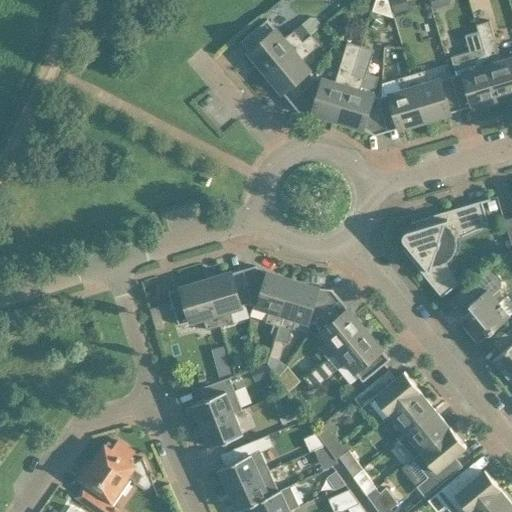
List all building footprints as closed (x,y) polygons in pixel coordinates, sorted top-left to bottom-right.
[(375,0),(372,11),(394,18),(388,0),(375,0)] [(403,0),(389,0),(394,13),(406,10),(403,0)] [(431,0),(433,8),(450,4),(448,0),(431,0)] [(268,18),(246,36),(254,46),(249,50),(262,66),(262,67),(266,71),(311,34),(310,33),(317,28),(309,17),(294,29),(284,38),(268,18)] [(478,31),(484,51),(498,98),(503,96),(511,93),(511,56),(501,60),(489,20),(476,23),(478,31)] [(456,73),(451,74),(459,102),(471,98),(473,105),(493,99),(498,98),(484,51),(478,31),(464,35),(469,50),(451,56),(456,73)] [(311,34),(266,71),(269,75),(283,91),(288,87),(294,94),(312,82),(314,74),(301,58),(318,44),(311,34)] [(312,82),(294,94),(303,104),(302,110),(313,112),(323,113),(333,116),(338,118),(361,45),(347,41),(335,81),(314,74),(312,82)] [(361,45),(338,118),(343,119),(353,123),(363,127),(372,132),(375,126),(386,123),(379,103),(381,95),(373,93),(378,76),(366,72),(373,49),(361,45)] [(423,69),(411,73),(425,120),(430,118),(450,112),(448,105),(459,102),(451,74),(427,82),(423,69)] [(401,89),(381,95),(379,103),(386,123),(397,120),(399,127),(419,121),(425,120),(411,73),(398,77),(401,89)] [(404,239),(404,240),(413,250),(409,253),(404,247),(403,248),(442,296),(458,283),(446,263),(449,261),(450,260),(454,255),(455,252),(456,249),(456,245),(456,241),(456,237),(462,235),(488,223),(482,202),(490,199),(490,198),(411,221),(412,222),(428,217),(429,222),(408,229),(406,230),(405,231),(404,232),(403,234),(403,235),(403,236),(403,238),(404,239)] [(491,266),(472,282),(456,295),(466,307),(465,313),(460,318),(463,322),(462,331),(471,332),(479,341),(509,316),(497,301),(500,298),(501,292),(499,289),(501,287),(502,278),(491,266)] [(255,272),(245,275),(251,296),(249,302),(269,308),(265,320),(273,323),(279,324),(292,281),(287,279),(287,280),(277,276),(268,272),(259,267),(255,272)] [(211,278),(206,279),(220,324),(233,320),(229,308),(249,302),(251,296),(245,275),(234,279),(232,272),(211,278)] [(183,294),(170,297),(178,323),(202,316),(206,328),(220,324),(206,279),(201,281),(181,287),(183,294)] [(292,281),(279,324),(292,328),(296,316),(315,322),(318,316),(336,304),(328,294),(328,288),(318,287),(308,285),(298,283),(298,282),(292,281)] [(305,376),(305,377),(365,328),(361,324),(348,308),(342,312),(336,304),(318,316),(315,322),(329,339),(318,347),(327,357),(305,376)] [(273,323),(270,333),(276,335),(279,324),(273,323)] [(511,381),(511,327),(511,328),(511,343),(493,359),(511,381)] [(365,328),(305,377),(314,386),(347,360),(363,380),(384,363),(376,353),(381,349),(368,333),(368,332),(365,328)] [(319,352),(313,357),(318,364),(324,359),(319,352)] [(228,360),(215,364),(219,376),(231,372),(228,360)] [(267,363),(250,369),(254,381),(271,375),(267,363)] [(300,381),(286,365),(277,377),(289,390),(300,381)] [(362,407),(375,397),(390,415),(391,415),(420,391),(421,390),(404,371),(394,379),(387,372),(390,370),(389,369),(354,398),(362,407)] [(192,403),(201,425),(234,411),(234,412),(242,409),(229,377),(201,387),(205,398),(192,403)] [(420,391),(391,415),(406,433),(435,409),(420,391)] [(296,417),(290,404),(280,409),(286,421),(296,417)] [(435,409),(406,433),(398,439),(413,458),(420,452),(450,427),(435,409)] [(234,411),(201,425),(209,446),(243,433),(234,412),(234,411)] [(341,446),(330,431),(335,428),(330,421),(316,431),(326,444),(333,453),(337,459),(340,457),(349,450),(351,448),(347,442),(341,446)] [(450,427),(420,452),(413,458),(429,477),(418,486),(425,496),(463,465),(455,455),(467,446),(450,426),(450,427)] [(218,468),(228,489),(269,470),(259,448),(271,443),(266,433),(241,445),(245,455),(218,468)] [(83,485),(75,497),(96,511),(116,511),(118,509),(108,502),(128,474),(144,486),(153,482),(143,457),(135,460),(131,457),(134,452),(118,440),(114,445),(108,441),(87,470),(85,469),(79,477),(87,483),(85,486),(83,485)] [(333,453),(326,444),(314,449),(319,460),(333,453)] [(349,450),(340,457),(353,476),(363,468),(349,450)] [(376,487),(363,468),(353,476),(367,495),(376,487)] [(472,511),(501,489),(501,488),(485,469),(473,479),(466,470),(466,469),(428,499),(429,500),(432,498),(440,507),(448,500),(457,511),(472,511)] [(269,470),(228,489),(237,510),(248,505),(279,491),(278,488),(269,470)] [(346,484),(336,470),(326,477),(335,489),(346,484)] [(278,488),(279,491),(248,505),(251,511),(283,511),(290,509),(299,505),(289,483),(280,488),(280,487),(278,488)] [(394,511),(391,508),(399,502),(387,486),(380,492),(376,487),(367,495),(379,511),(394,511)] [(341,491),(340,496),(348,508),(359,502),(349,488),(341,491)] [(511,502),(501,489),(472,511),(508,511),(511,509),(511,502)] [(365,511),(359,502),(348,508),(351,511),(365,511)]
